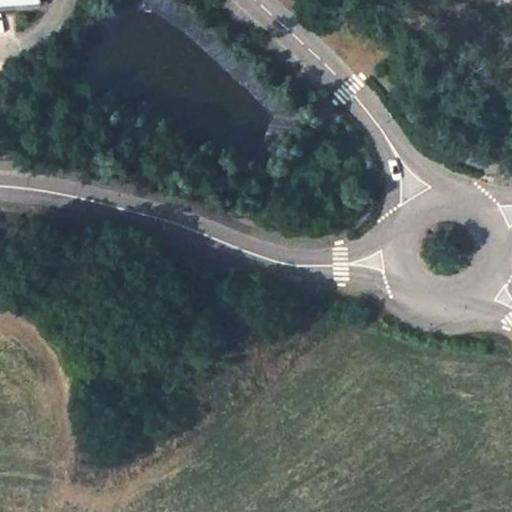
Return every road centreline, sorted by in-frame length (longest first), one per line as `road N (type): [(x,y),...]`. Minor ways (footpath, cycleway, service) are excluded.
road 1 (unclassified): [(339,265),(274,260),(156,217),(0,185)]
road 2 (residential): [(452,198),(385,134),(398,226)]
